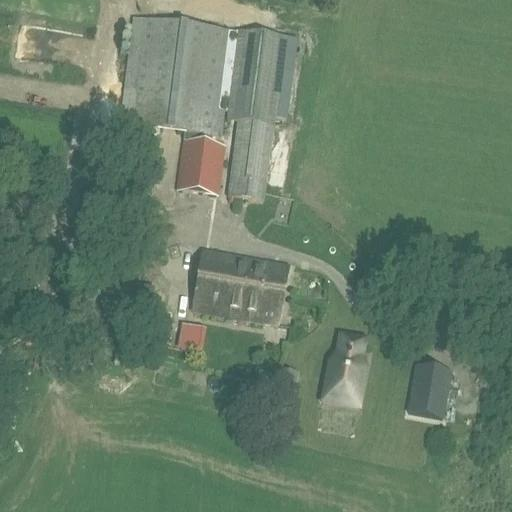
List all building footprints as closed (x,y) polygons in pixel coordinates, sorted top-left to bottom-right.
[(219,140),(222,115),(227,116),(226,123),(237,124),(227,199),(261,204),(273,120),(285,122),(297,41),(133,21),(119,127),(183,135),(175,192),(217,198),(224,149),(209,147),(210,139),(219,140)] [(281,299),(287,269),(201,254),(196,284),(281,299)] [(146,338),(153,291),(82,280),(75,327),(146,338)] [(276,329),(281,299),(196,284),(191,314),(276,329)] [(362,383),(364,371),(360,359),(363,343),(340,339),(337,355),(329,364),(327,377),(324,376),(319,406),(359,413),(364,383),(362,383)] [(293,400),(298,375),(278,371),(273,396),(293,400)] [(416,371),(408,416),(441,422),(449,377),(416,371)]
